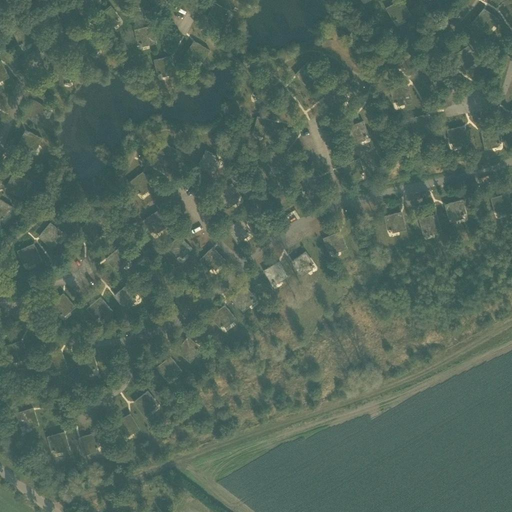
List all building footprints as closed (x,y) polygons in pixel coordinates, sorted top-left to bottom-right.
[(136,0),(137,1),(140,1),(142,9),(150,7),(150,9),(158,8),(156,0),(136,0)] [(511,0),(506,0),(504,1),(505,3),(505,5),(503,7),(510,19),(511,18),(511,0)] [(398,1),(385,9),(389,15),(392,14),(396,21),(403,17),(404,19),(411,16),(404,3),(402,4),(400,3),(398,1)] [(215,3),(207,16),(210,17),(210,19),(209,21),(222,29),(226,22),(223,21),(228,13),(220,9),(222,7),(215,3)] [(100,19),(98,20),(107,32),(113,27),(112,25),(118,20),(113,14),(115,12),(111,6),(99,15),(100,17),(100,19)] [(472,23),(478,28),(480,26),(487,31),(492,24),(494,26),(499,20),(487,11),(485,13),(483,13),(481,11),(472,23)] [(27,28),(26,25),(12,32),(16,39),(18,38),(22,45),(29,42),(31,44),(38,41),(31,27),(29,28),(27,28)] [(151,30),(149,29),(148,26),(134,30),(136,38),(138,37),(140,45),(149,43),(149,46),(157,44),(153,29),(151,30)] [(88,35),(79,46),(85,51),(86,49),(93,54),(98,48),(100,50),(105,44),(94,34),(92,36),(90,36),(88,35)] [(192,44),(184,57),(191,61),(192,59),(199,63),(204,56),(206,57),(210,51),(197,43),(196,45),(194,45),(192,44)] [(457,58),(455,60),(463,72),(470,67),(468,65),(475,60),(470,53),(473,52),(468,46),(456,54),(457,56),(457,58)] [(168,57),(154,60),(155,68),(158,67),(160,75),(168,73),(169,76),(176,74),(173,60),(170,60),(169,59),(168,57)] [(417,76),(416,78),(428,87),(432,80),(430,79),(435,72),(428,67),(429,65),(423,61),(415,73),(417,74),(417,76)] [(299,76),(297,78),(307,89),(313,84),(311,82),(317,76),(311,70),(313,68),(308,62),(297,72),(299,74),(299,76)] [(0,65),(0,79),(1,79),(2,81),(9,78),(3,64),(0,65)] [(50,83),(58,85),(58,82),(66,84),(69,76),(71,77),(73,69),(59,66),(58,68),(56,69),(54,69),(50,83)] [(262,99),(262,101),(269,103),(273,89),(271,88),(270,86),(270,84),(256,80),(254,87),(257,88),(254,96),(262,99)] [(327,98),(326,100),(336,111),(341,105),(340,103),(346,98),(340,92),(342,90),(337,84),(326,94),(327,96),(327,98)] [(404,86),(390,89),(392,96),(394,96),(396,104),(404,102),(404,105),(412,103),(409,89),(407,89),(405,88),(404,86)] [(41,104),(34,100),(27,113),(29,114),(29,116),(28,119),(41,126),(45,119),(43,118),(47,110),(39,106),(41,104)] [(414,125),(416,134),(424,132),(425,134),(432,133),(429,118),(427,119),(425,118),(425,115),(410,118),(412,126),(414,125)] [(271,120),(257,117),(255,124),(258,125),(255,133),(264,135),(263,138),(270,139),(274,125),(272,125),(271,123),(271,120)] [(347,131),(352,145),(360,142),(359,140),(366,137),(363,129),(366,128),(363,121),(349,126),(350,129),(349,131),(347,131)] [(461,127),(446,130),(448,137),(450,137),(452,145),(460,144),(461,146),(468,145),(466,130),(463,131),(461,129),(461,127)] [(481,135),(484,150),(492,148),(491,146),(500,144),(498,136),(501,135),(499,128),(484,131),(485,133),(484,135),(481,135)] [(24,134),(17,147),(24,150),(25,148),(32,152),(36,144),(39,146),(42,139),(29,132),(28,134),(26,135),(24,134)] [(159,159),(158,161),(171,168),(174,162),(172,160),(176,153),(169,149),(170,147),(163,143),(156,156),(158,157),(159,159)] [(206,150),(199,164),(201,165),(202,167),(201,169),(214,175),(218,168),(215,167),(219,160),(211,156),(213,154),(206,150)] [(285,151),(270,152),(270,160),(273,160),(273,168),(282,168),(282,170),(290,170),(289,155),(286,155),(285,154),(285,151)] [(359,159),(346,164),(346,166),(346,168),(343,169),(348,183),(356,180),(355,178),(363,175),(360,167),(362,166),(359,159)] [(13,173),(6,186),(9,187),(9,189),(8,192),(21,198),(25,191),(22,190),(26,183),(19,179),(20,177),(13,173)] [(128,183),(133,189),(135,188),(140,194),(147,189),(148,191),(154,187),(145,175),(143,176),(141,176),(140,174),(128,183)] [(313,192),(314,195),(321,194),(320,180),(318,180),(316,178),(316,176),(301,177),(302,185),(305,184),(305,193),(313,192)] [(232,183),(220,192),(221,194),(221,196),(219,197),(227,209),(233,205),(232,203),(239,198),(234,191),(236,190),(232,183)] [(490,198),(492,206),(495,205),(497,213),(505,211),(506,214),(511,211),(511,207),(509,197),(507,198),(505,197),(504,195),(490,198)] [(0,218),(2,220),(7,213),(9,214),(13,207),(0,200),(0,218)] [(445,208),(449,223),(457,221),(456,218),(464,216),(462,208),(464,207),(462,200),(448,204),(449,206),(448,208),(445,208)] [(156,215),(155,213),(142,221),(147,228),(149,226),(154,233),(160,228),(162,231),(168,226),(160,214),(158,215),(156,215)] [(384,216),(385,224),(388,223),(390,231),(398,229),(399,232),(406,230),(403,216),(400,216),(398,215),(398,213),(384,216)] [(433,215),(418,219),(421,227),(423,226),(425,234),(433,232),(434,234),(441,232),(438,218),(435,219),(433,218),(433,215)] [(85,230),(83,232),(92,243),(98,238),(96,236),(103,231),(97,224),(99,223),(94,217),(83,226),(85,228),(85,230)] [(231,230),(229,232),(237,244),(244,240),(242,237),(249,233),(244,226),(246,224),(242,218),(230,226),(231,228),(231,230)] [(50,223),(41,234),(42,236),(43,238),(41,240),(52,249),(57,243),(55,242),(61,235),(54,230),(56,228),(50,223)] [(323,239),(326,246),(328,245),(331,253),(339,249),(340,252),(347,249),(341,235),(339,236),(337,235),(336,233),(323,239)] [(176,238),(166,249),(171,254),(173,252),(179,258),(185,252),(187,254),(192,249),(181,238),(180,240),(178,240),(176,238)] [(30,245),(17,251),(20,258),(22,257),(26,265),(34,262),(35,264),(42,261),(36,247),(33,248),(31,248),(30,245)] [(120,247),(108,256),(110,258),(110,260),(108,262),(117,273),(123,268),(121,266),(128,261),(122,255),(124,253),(120,247)] [(211,252),(210,250),(199,261),(204,266),(206,264),(212,270),(218,264),(220,266),(225,261),(215,250),(213,252),(211,252)] [(292,266),(301,278),(307,273),(306,271),(313,266),(308,259),(310,258),(305,252),(293,260),(295,262),(294,264),(292,266)] [(276,263),(263,271),(267,277),(269,276),(273,283),(281,279),(282,281),(289,278),(281,265),(279,266),(277,265),(276,263)] [(128,284),(116,294),(118,295),(118,297),(116,299),(125,310),(131,305),(130,303),(136,298),(131,292),(133,290),(128,284)] [(245,286),(234,296),(235,297),(235,299),(233,301),(243,312),(249,307),(247,305),(253,300),(248,293),(250,292),(245,286)] [(61,296),(49,305),(54,311),(56,309),(62,316),(68,310),(70,312),(75,307),(66,296),(64,298),(62,297),(61,296)] [(97,299),(86,309),(91,315),(93,313),(99,320),(105,314),(107,316),(113,311),(103,300),(101,301),(99,301),(97,299)] [(222,307),(210,317),(215,323),(217,321),(222,328),(229,322),(230,324),(236,319),(227,308),(225,309),(223,309),(222,307)] [(188,337),(178,348),(180,349),(180,352),(179,353),(190,363),(195,357),(193,355),(198,349),(192,343),(194,341),(188,337)] [(19,342),(5,346),(7,353),(10,353),(12,361),(20,358),(21,361),(28,358),(24,344),(22,345),(20,344),(19,342)] [(58,352),(44,357),(46,364),(49,363),(51,371),(59,369),(60,371),(67,369),(63,355),(61,355),(59,354),(58,352)] [(79,362),(77,363),(81,377),(88,375),(87,372),(95,370),(93,362),(96,361),(93,354),(79,358),(80,360),(79,362)] [(167,359),(156,368),(160,374),(162,372),(167,379),(174,374),(176,376),(182,371),(173,359),(171,361),(169,361),(167,359)] [(137,404),(135,405),(145,417),(151,412),(149,410),(156,405),(150,398),(152,397),(148,391),(136,400),(137,402),(137,404)] [(31,411),(30,409),(16,413),(18,421),(20,420),(23,428),(31,425),(32,428),(39,426),(35,411),(32,412),(31,411)] [(114,423),(118,430),(120,428),(125,436),(132,431),(133,434),(140,430),(132,417),(130,418),(128,418),(127,416),(114,423)] [(61,433),(47,437),(49,444),(51,444),(54,452),(62,449),(63,452),(70,450),(66,435),(64,436),(62,435),(61,433)] [(79,442),(83,456),(91,454),(90,451),(98,449),(96,441),(98,440),(96,433),(82,437),(82,439),(81,441),(79,442)]
